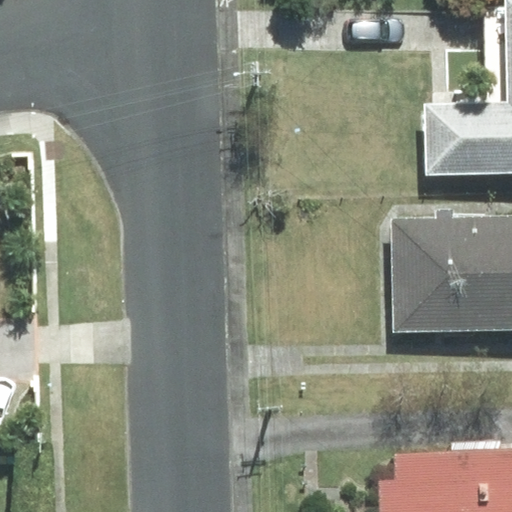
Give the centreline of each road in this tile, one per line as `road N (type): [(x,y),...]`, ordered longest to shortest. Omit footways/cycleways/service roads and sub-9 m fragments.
road 1 (residential): [(176,511),(160,32)]
road 2 (residential): [(0,70),(160,32)]
